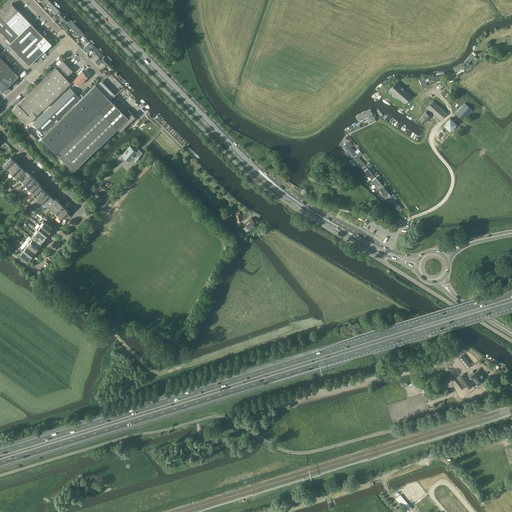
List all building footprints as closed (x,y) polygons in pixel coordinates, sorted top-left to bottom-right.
[(46,4),(53,11),(56,9),(48,2),(46,4)] [(11,42),(19,34),(13,28),(7,22),(18,10),(12,3),(0,14),(0,30),(7,38),(11,42)] [(25,16),(18,10),(7,22),(13,28),(25,16)] [(56,14),(63,21),(66,18),(58,11),(56,14)] [(13,28),(19,34),(31,23),(25,16),(13,28)] [(66,23),(73,30),(76,28),(69,21),(66,23)] [(19,34),(11,42),(9,44),(29,65),(44,51),(44,52),(52,44),(44,36),(31,23),(19,34)] [(80,39),(88,46),(90,43),(83,36),(80,39)] [(92,48),(99,55),(101,53),(94,46),(92,48)] [(471,55),(464,63),(467,65),(469,62),(473,58),(471,55)] [(102,60),(109,67),(111,64),(104,57),(102,60)] [(28,93),(28,94),(43,109),(71,82),(66,77),(73,71),(63,61),(56,67),(56,66),(28,93)] [(2,69),(13,81),(19,76),(7,63),(2,69)] [(0,70),(0,78),(8,86),(13,81),(2,69),(0,70)] [(77,82),(79,85),(88,77),(83,71),(73,80),(75,83),(77,82)] [(427,85),(424,77),(419,79),(423,87),(427,85)] [(389,89),(404,103),(411,94),(396,81),(389,89)] [(96,84),(42,137),(74,170),(117,128),(120,131),(136,116),(128,109),(124,113),(96,84)] [(33,123),(42,132),(79,97),(70,87),(33,123)] [(28,94),(18,104),(13,109),(27,124),(36,115),(43,109),(28,94)] [(440,119),(447,112),(433,100),(427,107),(427,108),(425,110),(425,111),(419,118),(424,122),(430,115),(428,113),(430,110),(440,119)] [(455,113),(463,120),(473,109),(465,103),(455,113)] [(450,131),(456,124),(450,118),(444,125),(450,131)] [(122,155),(129,161),(130,160),(134,163),(143,153),(136,147),(134,150),(130,146),(122,155)] [(348,149),(354,157),(357,154),(350,147),(348,149)] [(3,165),(7,168),(15,159),(11,156),(3,165)] [(357,159),(364,167),(366,165),(360,157),(357,159)] [(7,168),(10,172),(19,163),(15,159),(7,168)] [(10,172),(14,175),(22,166),(19,163),(10,172)] [(18,178),(27,169),(26,170),(22,166),(14,175),(17,179),(18,178)] [(18,178),(22,181),(30,173),(27,169),(18,178)] [(366,172),(372,180),(375,177),(369,170),(366,172)] [(22,181),(25,185),(34,176),(30,173),(22,181)] [(25,185),(29,188),(38,180),(34,176),(25,185)] [(374,181),(381,189),(383,187),(377,179),(374,181)] [(31,193),(40,184),(41,183),(38,180),(29,188),(32,192),(31,193)] [(31,193),(35,196),(44,187),(40,184),(31,193)] [(35,196),(39,200),(47,191),(44,187),(35,196)] [(384,192),(390,200),(393,198),(386,190),(384,192)] [(39,200),(42,203),(51,195),(47,191),(39,200)] [(96,204),(102,209),(110,199),(104,194),(96,204)] [(47,206),(55,197),(54,198),(51,195),(42,203),(46,207),(47,206)] [(47,206),(50,209),(59,200),(55,197),(47,206)] [(50,209),(54,213),(63,204),(59,200),(50,209)] [(394,205),(400,212),(403,210),(397,202),(394,205)] [(54,213),(58,216),(66,208),(63,204),(54,213)] [(66,208),(58,216),(61,220),(70,211),(66,208)] [(244,223),(250,230),(255,226),(252,223),(254,222),(251,218),(244,223)] [(43,221),(40,225),(49,232),(52,228),(43,221)] [(40,225),(37,229),(46,236),(49,232),(40,225)] [(37,229),(33,233),(43,240),(46,236),(37,229)] [(30,236),(31,237),(40,244),(43,240),(33,233),(30,236)] [(31,237),(28,241),(38,249),(41,245),(40,244),(31,237)] [(28,241),(25,245),(35,253),(38,249),(28,241)] [(25,245),(22,249),(31,257),(35,253),(25,245)] [(31,257),(22,249),(19,253),(18,252),(16,255),(23,260),(25,258),(28,261),(31,257)] [(463,356),(459,359),(466,368),(470,365),(463,356)] [(478,386),(486,379),(478,370),(470,376),(478,386)] [(464,374),(459,377),(469,389),(473,386),(464,374)] [(412,508),(397,489),(392,493),(408,511),(412,508)]
